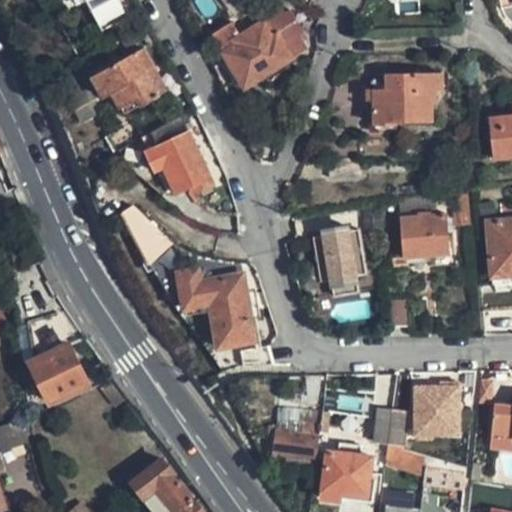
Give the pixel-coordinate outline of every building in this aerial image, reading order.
[(118,23),(129,16),(120,0),(110,0),(106,3),(118,23)] [(244,85),(289,54),(304,42),(299,35),(293,25),(298,22),(287,8),(281,12),(278,8),(261,19),(236,35),(227,22),(210,35),(221,51),(244,85)] [(161,35),(150,15),(140,21),(151,40),(161,35)] [(293,25),(299,35),(304,32),(298,22),(293,25)] [(147,43),(94,73),(106,92),(113,89),(120,103),(139,92),(144,99),(170,84),(147,43)] [(433,66),(434,83),(442,83),(441,65),(433,66)] [(371,70),(374,121),(398,118),(398,114),(433,111),(433,94),(435,93),(434,83),(433,66),(371,70)] [(80,117),(98,107),(80,74),(62,84),(80,117)] [(511,110),(490,114),(495,155),(511,152),(511,110)] [(148,144),(144,146),(153,166),(163,163),(175,188),(189,183),(192,188),(213,179),(190,125),(187,126),(180,111),(163,121),(143,133),(148,144)] [(105,136),(113,149),(116,147),(137,134),(130,122),(105,136)] [(361,178),(362,158),(329,157),(329,176),(361,178)] [(0,208),(1,209),(21,198),(15,184),(10,187),(0,168),(0,208)] [(471,219),(468,187),(457,188),(459,204),(455,206),(458,221),(471,219)] [(436,203),(435,192),(404,196),(406,206),(436,203)] [(146,262),(173,240),(131,204),(120,213),(146,262)] [(404,255),(448,251),(444,213),(401,218),(404,255)] [(494,273),(511,271),(511,216),(489,219),(494,273)] [(332,222),(333,232),(356,230),(354,219),(332,222)] [(333,232),(324,233),(329,275),(339,274),(340,283),(362,280),(370,279),(364,228),(356,230),(333,232)] [(219,344),(255,334),(240,268),(196,277),(194,267),(179,271),(186,304),(207,300),(219,344)] [(339,274),(329,275),(330,284),(340,283),(339,274)] [(362,280),(340,283),(341,292),(363,290),(362,280)] [(408,296),(389,297),(391,326),(410,323),(408,296)] [(51,395),(86,379),(68,341),(33,358),(51,395)] [(241,350),(245,367),(271,361),(267,344),(241,350)] [(128,395),(113,376),(103,385),(118,404),(128,395)] [(498,380),(485,378),(483,399),(496,400),(498,380)] [(461,431),(461,392),(444,392),(443,384),(418,385),(419,424),(434,424),(433,431),(461,431)] [(511,402),(511,403),(499,401),(494,446),(511,447),(511,402)] [(391,442),(395,407),(379,406),(375,441),(391,442)] [(301,407),(300,421),(323,423),(324,409),(301,407)] [(408,409),(395,407),(391,442),(402,442),(408,409)] [(277,419),(274,452),(287,454),(304,455),(304,464),(313,464),(317,434),(321,434),(323,423),(300,421),(277,419)] [(426,465),(428,453),(391,442),(389,454),(426,465)] [(373,456),(330,451),(324,497),(343,499),(344,490),(369,493),(373,456)] [(467,477),(469,465),(428,453),(426,465),(467,477)] [(304,455),(287,454),(287,462),(304,464),(304,455)] [(126,482),(128,480),(141,497),(154,488),(171,511),(200,511),(159,458),(148,466),(144,461),(123,477),(126,482)] [(485,462),(476,461),(475,477),(484,478),(485,462)] [(171,511),(154,488),(141,497),(151,511),(171,511)] [(389,503),(386,511),(402,511),(404,505),(389,503)]
